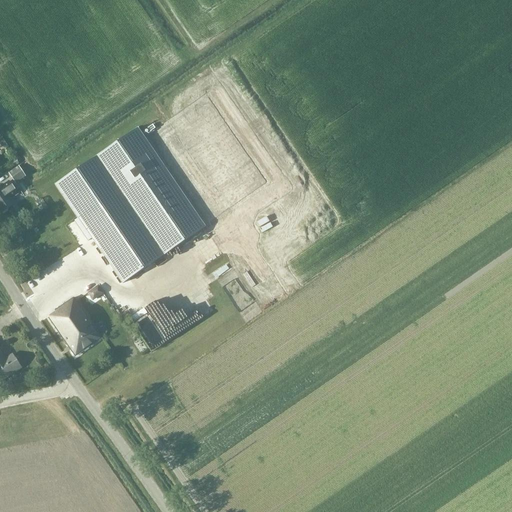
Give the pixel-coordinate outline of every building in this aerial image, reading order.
[(155,120),(146,127),(150,132),(159,125),(155,120)] [(120,284),(202,227),(135,128),(53,185),(120,284)] [(25,177),(18,166),(8,173),(15,184),(25,177)] [(0,186),(0,213),(12,205),(8,199),(15,194),(7,182),(0,186)] [(202,194),(211,206),(217,202),(208,189),(202,194)] [(76,220),(64,228),(70,237),(76,232),(77,235),(83,230),(76,220)] [(201,283),(213,277),(208,267),(197,273),(201,283)] [(91,317),(109,304),(105,298),(106,297),(97,282),(77,296),(91,317)] [(73,356),(100,338),(73,298),(53,312),(54,313),(48,317),(73,356)] [(0,380),(21,367),(13,354),(5,359),(0,351),(0,380)]
